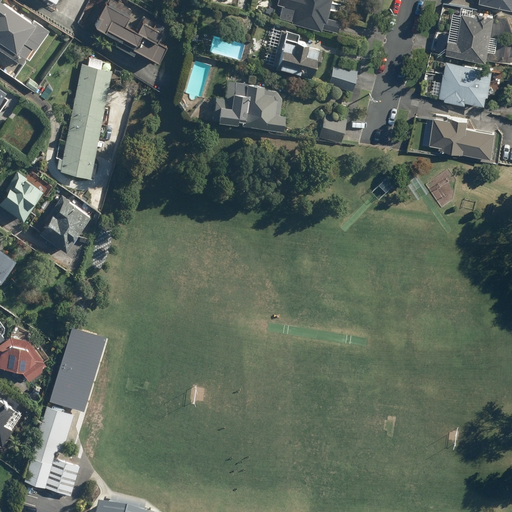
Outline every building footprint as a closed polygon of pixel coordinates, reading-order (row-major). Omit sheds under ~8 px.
[(97,16),(92,24),(120,40),(117,45),(132,54),(135,49),(156,61),(173,32),(118,0),(107,0),(107,1),(105,0),(103,0),(95,14),(97,16)] [(292,20),(291,23),(336,33),(340,20),(327,17),(330,0),(277,0),(276,5),(281,6),(279,17),(292,20)] [(448,54),(488,60),(495,14),(478,11),(478,15),(463,12),(458,42),(450,40),(448,54)] [(0,60),(17,73),(21,67),(24,69),(45,39),(29,28),(27,31),(0,12),(0,60)] [(296,40),(298,33),(271,25),(262,61),(311,76),(319,47),(296,40)] [(110,68),(100,66),(101,59),(89,56),(87,63),(81,62),(63,157),(57,156),(55,167),(61,168),(60,170),(88,176),(91,176),(93,166),(91,166),(110,68)] [(494,67),(447,60),(444,81),(436,80),(434,97),(446,98),(445,100),(467,104),(467,101),(486,104),(487,96),(490,97),(494,67)] [(358,71),(333,64),(328,84),(353,90),(358,71)] [(213,95),(210,119),(280,129),(283,113),(279,113),(282,93),(264,90),(265,84),(226,79),(223,97),(213,95)] [(5,89),(0,85),(0,109),(8,97),(3,93),(5,89)] [(340,142),(346,117),(326,113),(320,137),(340,142)] [(469,118),(435,114),(431,145),(440,146),(440,151),(493,157),(496,131),(476,128),(476,126),(468,125),(469,118)] [(44,187),(19,170),(0,198),(9,204),(5,210),(21,222),(44,187)] [(61,193),(36,231),(66,251),(91,213),(61,193)] [(0,282),(0,283),(16,261),(0,249),(0,282)] [(39,343),(35,346),(33,343),(30,338),(32,327),(13,324),(12,332),(4,338),(2,334),(7,330),(0,320),(0,365),(20,368),(26,378),(47,365),(44,360),(49,357),(39,343)] [(0,441),(11,427),(20,433),(31,418),(0,395),(0,441)] [(46,404),(22,478),(69,493),(79,465),(51,455),(54,447),(62,450),(74,413),(46,404)] [(207,511),(209,491),(175,489),(173,511),(207,511)] [(156,511),(158,505),(93,490),(87,511),(156,511)] [(219,492),(217,511),(305,511),(307,499),(219,492)]
